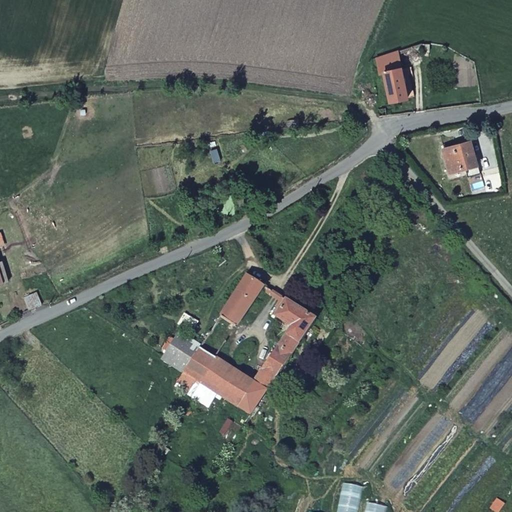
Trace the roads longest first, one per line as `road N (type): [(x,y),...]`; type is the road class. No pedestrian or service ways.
road 1 (unclassified): [(0,337),(235,230),(379,136)]
road 2 (unclassified): [(379,136),(511,292)]
road 3 (unclassified): [(379,136),(398,123),(511,106)]
